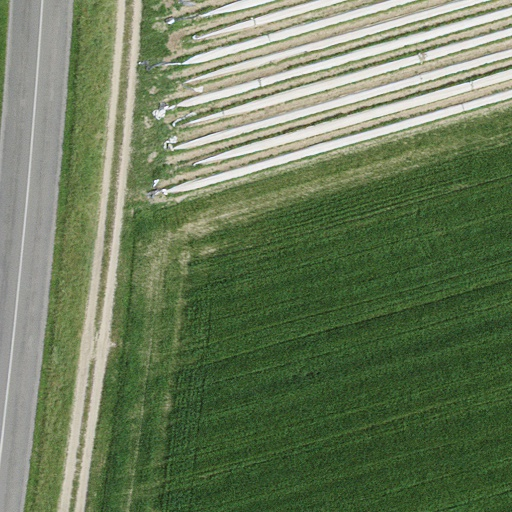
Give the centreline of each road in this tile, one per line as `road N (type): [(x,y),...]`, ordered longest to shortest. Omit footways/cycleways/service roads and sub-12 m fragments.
road 1 (track): [(74,511),(104,306),(130,0)]
road 2 (tertiary): [(0,427),(40,0)]
